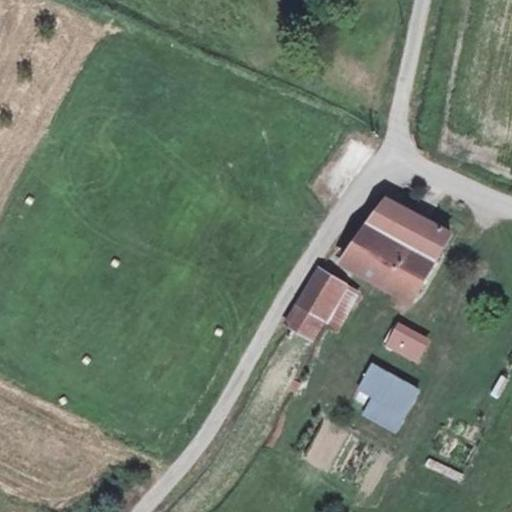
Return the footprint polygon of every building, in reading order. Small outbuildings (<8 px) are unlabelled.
[(430,222),(388,197),(341,259),(387,286),(410,246),(412,248),(430,222)] [(410,246),(387,286),(411,300),(450,234),(430,222),(412,248),(410,246)] [(357,294),(319,271),(286,328),(298,334),(311,340),(324,318),(339,326),(357,294)] [(428,345),(400,330),(391,346),(419,361),(428,345)] [(419,361),(391,346),(385,357),(413,374),(419,361)] [(417,390),(372,365),(358,391),(402,416),(417,390)]
